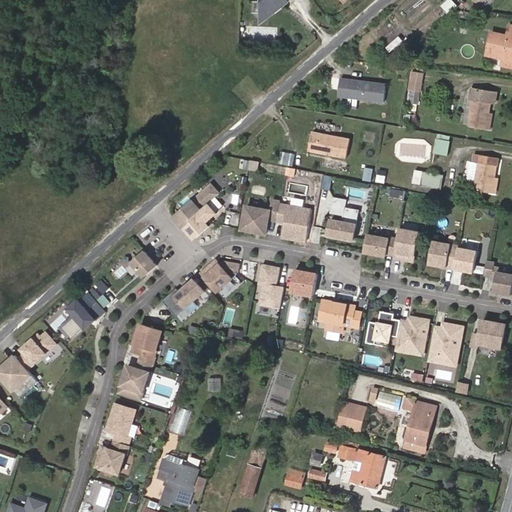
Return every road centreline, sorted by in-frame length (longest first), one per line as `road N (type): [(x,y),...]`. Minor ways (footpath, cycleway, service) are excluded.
road 1 (residential): [(189,263),(237,239),(317,254),(355,280),(511,309)]
road 2 (residential): [(386,0),(150,206)]
road 3 (residential): [(67,511),(116,330),(189,263)]
road 4 (residential): [(150,206),(0,336)]
